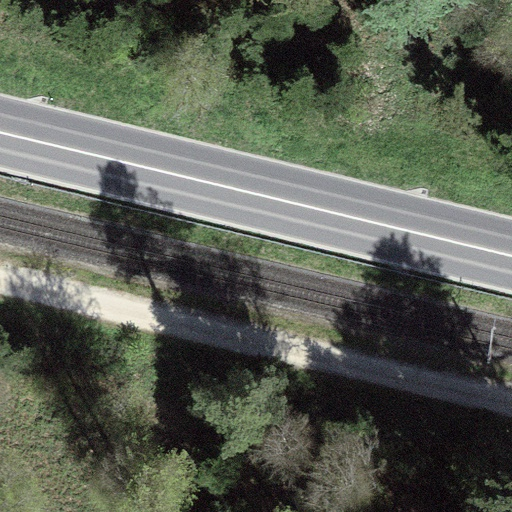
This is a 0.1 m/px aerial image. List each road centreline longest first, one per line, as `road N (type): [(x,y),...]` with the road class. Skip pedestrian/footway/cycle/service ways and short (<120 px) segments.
road 1 (secondary): [(0,135),(511,260)]
road 2 (track): [(0,277),(511,399)]
